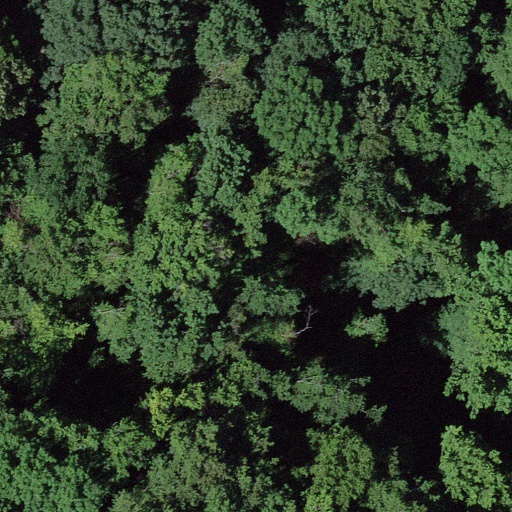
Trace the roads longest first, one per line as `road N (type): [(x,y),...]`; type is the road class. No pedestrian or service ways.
road 1 (track): [(511,233),(337,511)]
road 2 (track): [(0,175),(36,0)]
